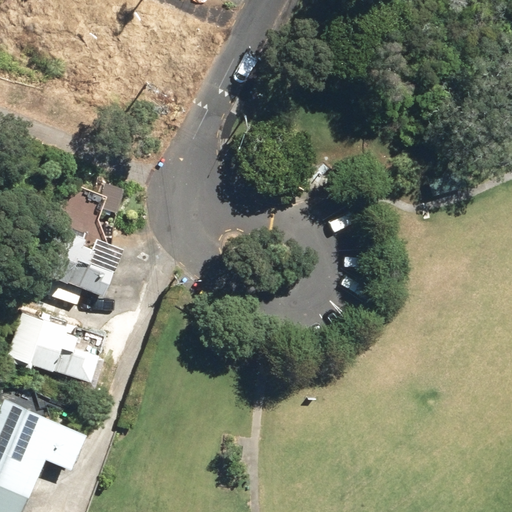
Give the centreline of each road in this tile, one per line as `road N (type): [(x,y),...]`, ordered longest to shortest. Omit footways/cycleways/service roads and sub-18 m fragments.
road 1 (residential): [(195,206),(303,222),(331,245),(330,291),(293,305),(254,293),(210,242)]
road 2 (residential): [(271,0),(189,149),(185,181),(195,206)]
